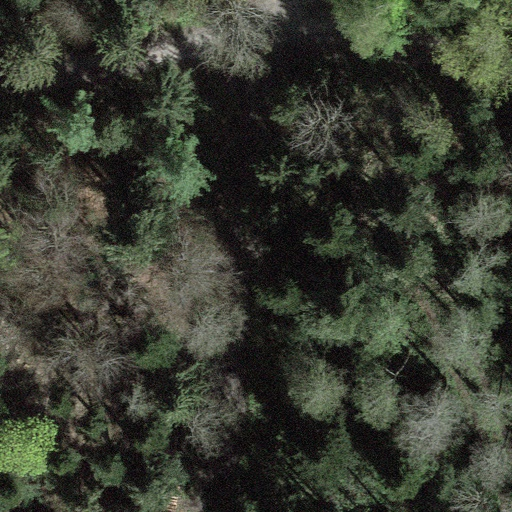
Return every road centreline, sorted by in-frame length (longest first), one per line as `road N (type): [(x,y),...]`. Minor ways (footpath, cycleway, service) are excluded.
road 1 (track): [(271,29),(209,511)]
road 2 (track): [(0,87),(271,29)]
road 3 (track): [(271,29),(511,80)]
